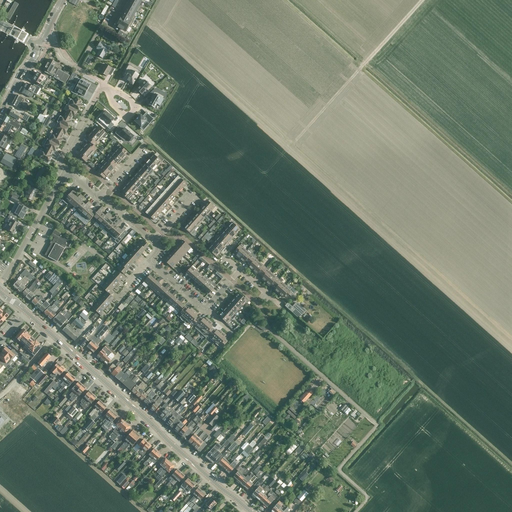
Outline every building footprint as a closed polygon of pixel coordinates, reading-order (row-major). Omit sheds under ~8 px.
[(14,0),(8,11),(4,19),(10,22),(21,3),(15,0),(14,0)] [(137,11),(140,6),(131,1),(128,6),(137,11)] [(134,16),(137,11),(128,6),(125,11),(134,16)] [(132,21),(134,16),(125,11),(123,16),(132,21)] [(119,21),(129,26),(132,21),(123,16),(122,15),(119,21)] [(119,21),(116,26),(126,32),(129,26),(119,21)] [(22,28),(14,42),(17,43),(25,30),(22,28)] [(115,37),(106,32),(103,37),(112,43),(115,37)] [(106,54),(110,47),(100,42),(96,49),(99,50),(96,55),(102,58),(105,53),(106,54)] [(89,55),(85,62),(90,65),(94,58),(89,55)] [(56,63),(50,59),(49,59),(44,69),(45,70),(44,72),(65,84),(69,75),(54,67),(56,63)] [(114,69),(105,64),(100,73),(105,75),(106,73),(110,76),(114,69)] [(129,65),(122,76),(125,78),(124,79),(127,81),(129,82),(132,84),(138,74),(134,72),(136,69),(129,65)] [(37,72),(35,76),(46,83),(48,79),(37,72)] [(35,76),(32,80),(37,83),(36,85),(40,88),(42,89),(46,83),(35,76)] [(78,79),(75,84),(87,91),(90,85),(78,79)] [(140,85),(136,90),(141,95),(146,89),(148,91),(152,86),(145,80),(144,81),(142,79),(138,83),(140,85)] [(26,83),(24,88),(33,93),(36,95),(40,88),(36,85),(34,84),(33,87),(26,83)] [(75,84),(71,92),(77,95),(78,93),(84,96),(87,91),(75,84)] [(33,93),(24,88),(21,87),(18,91),(25,95),(25,94),(31,97),(33,93)] [(147,97),(152,99),(149,105),(155,108),(157,105),(160,106),(165,96),(154,90),(147,97)] [(24,99),(17,95),(16,95),(14,99),(26,106),(27,105),(29,106),(31,102),(26,100),(25,102),(23,101),(24,99)] [(70,99),(67,105),(77,110),(78,111),(81,104),(80,104),(82,101),(75,97),(73,101),(70,99)] [(26,106),(14,99),(11,104),(19,108),(20,106),(25,109),(26,106)] [(64,110),(63,113),(71,118),(73,116),(77,110),(67,105),(67,104),(63,110),(64,110)] [(9,115),(14,118),(18,120),(19,117),(22,118),(22,119),(27,121),(29,116),(25,114),(23,116),(12,110),(9,115)] [(114,119),(111,116),(109,115),(109,114),(105,111),(106,111),(105,111),(100,117),(109,125),(107,127),(110,129),(114,125),(111,123),(114,119)] [(140,115),(134,121),(141,127),(146,121),(149,124),(154,119),(146,112),(142,117),(140,115)] [(57,122),(58,122),(67,127),(71,121),(70,121),(71,118),(63,113),(61,117),(60,116),(57,122)] [(41,123),(45,117),(40,114),(37,120),(41,123)] [(12,120),(5,116),(2,121),(9,125),(9,124),(18,129),(20,126),(11,121),(12,120)] [(9,125),(2,121),(0,124),(0,130),(1,131),(2,129),(5,131),(9,125)] [(58,122),(55,128),(57,129),(55,132),(62,136),(64,133),(65,134),(68,128),(67,127),(58,122)] [(96,128),(91,133),(99,139),(101,140),(104,137),(105,137),(107,134),(99,127),(97,129),(96,128)] [(128,132),(129,131),(128,131),(124,128),(122,131),(120,129),(115,134),(118,136),(120,134),(123,136),(122,138),(125,140),(126,139),(129,142),(130,140),(131,141),(133,138),(132,137),(133,136),(130,133),(128,132)] [(51,134),(48,139),(57,145),(58,145),(62,139),(61,139),(62,136),(55,132),(54,135),(51,134)] [(0,133),(0,140),(6,143),(8,139),(0,133)] [(99,139),(91,133),(88,137),(89,138),(87,140),(90,143),(96,148),(93,145),(99,139)] [(45,145),(43,148),(52,153),(53,150),(54,151),(57,145),(48,139),(47,139),(44,144),(45,145)] [(96,148),(90,143),(88,145),(87,144),(83,148),(90,155),(96,148)] [(20,159),(26,147),(21,144),(14,156),(20,159)] [(118,149),(114,153),(122,160),(126,155),(125,154),(127,151),(118,144),(116,147),(118,149)] [(41,151),(37,156),(48,162),(51,156),(50,155),(52,153),(43,148),(41,151)] [(90,155),(83,148),(79,152),(81,154),(79,156),(85,161),(90,155)] [(11,168),(16,159),(9,155),(5,153),(0,162),(5,165),(4,166),(11,169),(12,168),(11,168)] [(109,159),(109,160),(114,165),(117,162),(118,164),(122,160),(114,153),(111,157),(109,155),(107,157),(109,159)] [(154,155),(149,160),(158,167),(162,162),(154,155)] [(38,166),(40,162),(34,159),(32,157),(29,162),(31,163),(32,162),(38,166)] [(109,160),(103,166),(110,173),(114,168),(113,167),(114,165),(109,160)] [(158,167),(149,160),(145,164),(154,172),(158,167)] [(154,172),(145,164),(141,169),(150,176),(154,172)] [(97,172),(103,178),(105,175),(107,177),(110,173),(103,166),(97,172)] [(41,167),(36,176),(35,178),(42,182),(48,171),(41,167)] [(150,176),(141,169),(137,173),(146,181),(150,176)] [(146,181),(137,173),(133,178),(142,185),(146,181)] [(178,176),(174,180),(183,187),(186,183),(178,176)] [(142,185),(133,178),(132,179),(131,179),(130,179),(129,180),(130,181),(129,182),(138,190),(142,185)] [(183,187),(174,180),(171,184),(179,191),(183,187)] [(138,190),(129,182),(125,187),(134,194),(138,190)] [(179,191),(171,184),(167,188),(176,196),(179,191)] [(32,201),(38,190),(31,186),(25,197),(32,201)] [(134,194),(125,187),(121,191),(130,198),(134,194)] [(176,196),(167,188),(163,192),(172,200),(176,196)] [(74,189),(69,195),(66,192),(62,200),(67,205),(69,202),(75,196),(73,194),(76,191),(74,189)] [(168,204),(172,200),(163,192),(160,196),(168,204)] [(75,196),(69,202),(73,206),(82,196),(80,194),(77,198),(75,196)] [(82,196),(73,206),(77,210),(83,203),(81,201),(84,198),(82,196)] [(168,204),(160,196),(156,200),(165,208),(168,204)] [(165,208),(156,200),(153,204),(161,212),(165,208)] [(208,201),(205,205),(212,212),(216,208),(208,201)] [(83,203),(77,210),(81,213),(90,203),(88,202),(85,205),(83,203)] [(90,203),(81,213),(85,217),(91,210),(89,208),(92,205),(90,203)] [(19,204),(14,213),(17,215),(22,218),(28,209),(19,204)] [(161,212),(153,204),(149,208),(157,216),(161,212)] [(212,212),(205,205),(201,209),(209,215),(212,212)] [(91,210),(85,217),(90,220),(102,207),(98,210),(96,209),(93,212),(91,210)] [(102,207),(90,220),(93,217),(97,220),(103,214),(101,212),(104,208),(102,207)] [(157,216),(149,208),(145,212),(154,220),(157,216)] [(209,215),(201,209),(198,213),(205,219),(209,215)] [(14,213),(10,211),(8,214),(9,215),(8,216),(9,216),(8,218),(9,218),(7,223),(9,224),(6,229),(14,233),(19,224),(15,221),(16,219),(16,218),(17,215),(14,213)] [(103,214),(97,220),(96,222),(99,225),(100,225),(101,224),(110,214),(108,212),(105,216),(103,214)] [(205,219),(198,213),(194,216),(202,223),(205,219)] [(101,224),(105,227),(111,221),(109,219),(112,216),(110,214),(101,224)] [(202,223),(194,216),(191,220),(199,227),(202,223)] [(111,221),(105,227),(103,229),(103,230),(107,233),(118,221),(116,219),(113,223),(111,221)] [(199,227),(191,220),(188,224),(195,231),(199,227)] [(118,221),(107,233),(112,236),(119,228),(117,226),(120,223),(118,221)] [(232,222),(228,227),(236,233),(240,229),(232,222)] [(195,231),(188,224),(185,227),(184,228),(192,235),(195,231)] [(119,228),(112,236),(115,240),(114,241),(117,244),(123,237),(121,235),(126,228),(124,227),(121,230),(119,228)] [(228,227),(224,231),(232,238),(236,233),(228,227)] [(57,262),(69,240),(59,234),(60,233),(54,230),(51,236),(54,237),(52,241),(51,241),(49,243),(50,244),(44,255),(57,262)] [(224,231),(220,236),(228,242),(232,238),(224,231)] [(220,236),(216,240),(224,247),(228,242),(220,236)] [(142,239),(139,244),(145,249),(149,245),(142,239)] [(182,240),(178,244),(187,252),(191,248),(182,240)] [(216,240),(212,245),(220,251),(224,247),(216,240)] [(235,255),(239,259),(246,251),(242,248),(244,245),(241,243),(234,251),(236,253),(235,255)] [(145,249),(139,244),(135,248),(142,253),(145,249)] [(187,252),(178,244),(175,248),(183,256),(187,252)] [(220,251),(212,245),(208,250),(215,256),(220,251)] [(142,253),(135,248),(131,252),(138,258),(142,253)] [(183,256),(175,248),(171,252),(180,260),(183,256)] [(246,251),(239,259),(244,263),(245,261),(247,263),(254,255),(252,253),(250,255),(246,251)] [(138,258),(131,252),(128,256),(134,262),(138,258)] [(180,260),(171,252),(168,256),(176,264),(180,260)] [(254,255),(247,263),(249,265),(248,266),(252,270),(259,263),(255,259),(257,257),(254,255)] [(134,262),(128,256),(124,260),(131,266),(134,262)] [(176,264),(168,256),(164,260),(172,268),(176,264)] [(131,266),(124,260),(121,264),(127,270),(131,266)] [(259,263),(252,270),(257,274),(258,273),(260,275),(267,266),(265,269),(259,263)] [(127,270),(121,264),(117,268),(123,274),(127,270)] [(191,266),(186,273),(189,277),(195,270),(191,266)] [(267,266),(260,275),(262,276),(261,278),(265,282),(272,274),(268,271),(270,268),(267,266)] [(13,286),(17,289),(30,274),(25,269),(20,275),(23,278),(19,282),(18,280),(13,286)] [(54,285),(60,277),(55,273),(51,270),(50,271),(49,273),(48,273),(45,277),(54,285)] [(195,270),(189,277),(193,280),(199,273),(195,270)] [(116,271),(113,275),(120,281),(121,280),(123,281),(125,279),(116,271)] [(199,273),(193,280),(197,283),(203,277),(199,273)] [(30,274),(17,289),(21,293),(26,287),(24,286),(29,280),(30,281),(32,278),(33,280),(35,278),(34,276),(30,274)] [(272,274),(265,282),(270,286),(271,284),(273,286),(281,278),(278,280),(272,274)] [(120,281),(113,275),(109,279),(118,287),(120,285),(118,283),(120,281)] [(144,282),(147,285),(153,279),(149,275),(144,282)] [(153,279),(147,285),(151,289),(161,278),(160,277),(156,281),(153,279)] [(203,277),(197,283),(201,287),(207,280),(203,277)] [(161,278),(151,289),(155,292),(161,286),(158,283),(162,278),(161,278)] [(281,278),(273,286),(275,288),(274,290),(278,293),(285,286),(281,282),(283,280),(281,278)] [(118,287),(109,279),(105,283),(113,289),(114,288),(116,290),(118,287)] [(22,294),(26,297),(37,284),(39,282),(36,280),(32,284),(32,285),(29,288),(30,288),(28,290),(27,288),(22,294)] [(207,280),(201,287),(205,290),(210,284),(207,280)] [(60,285),(61,283),(59,281),(58,282),(57,282),(49,291),(52,294),(55,298),(60,293),(56,289),(60,285)] [(113,289),(105,283),(102,287),(116,300),(111,295),(113,293),(111,291),(113,289)] [(37,284),(26,297),(29,300),(34,295),(33,293),(38,287),(39,286),(37,284)] [(161,286),(155,292),(159,295),(169,284),(168,284),(164,288),(161,286)] [(169,284),(159,295),(163,299),(169,292),(166,290),(170,285),(169,284)] [(210,284),(205,290),(209,294),(214,287),(210,284)] [(285,286),(278,293),(283,297),(284,296),(286,298),(290,294),(292,293),(292,292),(291,292),(294,290),(291,287),(289,290),(285,286)] [(116,300),(102,287),(107,292),(103,296),(110,302),(112,300),(114,302),(116,300)] [(169,292),(163,299),(167,302),(176,291),(176,290),(172,295),(169,292)] [(74,296),(72,298),(75,301),(80,297),(75,291),(72,294),(74,296)] [(176,291),(167,302),(170,306),(176,299),(173,296),(177,292),(176,291)] [(239,294),(235,298),(242,305),(246,300),(239,294)] [(31,302),(35,306),(42,298),(40,296),(38,298),(36,297),(31,302)] [(110,302),(103,296),(100,300),(109,308),(111,306),(109,304),(110,302)] [(176,299),(170,306),(174,309),(184,298),(183,297),(179,302),(176,299)] [(42,298),(35,306),(39,309),(46,301),(44,300),(44,299),(42,298)] [(184,298),(174,309),(178,313),(184,306),(181,303),(185,299),(184,298)] [(242,305),(235,298),(231,303),(238,309),(242,305)] [(109,308),(100,300),(96,304),(103,310),(105,308),(107,310),(109,308)] [(46,301),(39,309),(43,312),(50,304),(48,303),(48,302),(46,301)] [(238,309),(231,303),(227,307),(234,314),(238,309)] [(306,310),(298,303),(293,308),(301,316),(306,310)] [(56,307),(55,308),(47,317),(51,320),(56,314),(55,313),(58,309),(60,308),(60,307),(61,306),(59,304),(57,305),(56,307)] [(64,315),(56,324),(60,328),(65,322),(66,323),(66,324),(67,325),(70,321),(71,322),(86,306),(84,304),(74,315),(73,314),(68,320),(69,320),(68,321),(66,319),(69,316),(71,313),(68,311),(64,315)] [(103,310),(96,304),(92,308),(102,316),(104,314),(102,312),(103,310)] [(49,308),(47,310),(44,313),(47,317),(55,308),(52,305),(49,308)] [(185,307),(179,314),(177,316),(181,319),(181,320),(182,321),(183,321),(184,322),(194,311),(191,308),(189,310),(188,309),(187,309),(185,307)] [(234,314),(227,307),(223,312),(230,318),(234,314)] [(194,311),(184,322),(187,325),(189,325),(190,324),(192,326),(194,324),(198,319),(196,317),(197,317),(195,315),(197,314),(194,311)] [(0,325),(8,316),(4,312),(0,316),(0,325)] [(79,315),(86,321),(88,318),(82,312),(79,315)] [(230,318),(223,312),(219,316),(226,323),(230,318)] [(52,321),(56,324),(64,315),(62,313),(60,315),(59,317),(57,315),(52,321)] [(202,319),(200,317),(198,319),(194,324),(196,326),(195,327),(195,328),(199,331),(200,331),(201,330),(209,321),(206,318),(204,320),(203,319),(202,319)] [(63,330),(69,336),(74,330),(72,329),(74,326),(76,325),(77,326),(81,322),(77,318),(73,322),(72,324),(70,326),(68,324),(63,330)] [(209,321),(201,330),(208,336),(214,329),(211,327),(212,327),(210,325),(212,323),(209,321)] [(94,336),(89,342),(88,342),(90,343),(87,347),(90,350),(109,328),(106,325),(99,334),(98,337),(97,338),(94,336)] [(90,335),(95,329),(92,327),(85,334),(86,335),(78,344),(82,348),(88,341),(85,339),(87,336),(88,337),(90,335)] [(109,328),(90,350),(93,353),(99,347),(97,345),(98,344),(99,345),(100,343),(99,343),(101,341),(102,342),(104,340),(106,342),(107,340),(111,336),(107,332),(109,330),(109,331),(110,329),(109,328)] [(19,342),(20,341),(27,333),(23,329),(14,339),(19,342)] [(74,330),(69,336),(75,341),(82,333),(77,329),(75,331),(74,330)] [(216,331),(214,329),(208,336),(214,342),(223,333),(220,330),(218,332),(216,331)] [(24,344),(31,337),(27,333),(20,341),(24,344)] [(223,333),(214,342),(221,348),(227,342),(225,340),(225,339),(224,338),(226,335),(223,333)] [(29,348),(35,341),(31,337),(24,344),(29,348)] [(31,354),(40,345),(35,341),(29,348),(27,350),(31,354)] [(97,356),(100,359),(110,348),(106,345),(102,350),(97,356)] [(121,345),(117,350),(120,353),(125,348),(121,345)] [(10,351),(7,348),(3,352),(12,360),(18,354),(12,349),(10,351)] [(110,348),(100,359),(103,362),(113,351),(111,350),(111,349),(110,348)] [(113,351),(103,362),(107,365),(112,359),(110,357),(112,356),(113,357),(116,353),(115,353),(115,352),(113,351)] [(12,360),(3,352),(0,355),(0,358),(2,360),(1,362),(6,367),(12,360)] [(130,358),(133,354),(131,352),(123,361),(126,363),(130,358)] [(36,382),(43,375),(44,373),(40,370),(42,369),(44,371),(48,366),(50,367),(55,361),(50,357),(51,357),(47,353),(42,358),(37,364),(40,366),(30,377),(31,378),(30,379),(32,381),(33,380),(36,382)] [(130,362),(132,364),(136,367),(139,363),(136,360),(139,357),(136,355),(133,358),(130,362)] [(113,364),(110,367),(107,370),(111,374),(121,363),(119,361),(116,364),(116,365),(115,366),(113,364)] [(54,371),(50,375),(52,377),(61,366),(58,363),(52,369),(54,371)] [(121,363),(111,374),(115,377),(120,371),(122,369),(120,368),(123,365),(121,363)] [(144,373),(150,367),(147,364),(141,370),(144,373)] [(65,369),(61,366),(52,377),(53,379),(58,374),(60,376),(65,369)] [(122,373),(120,371),(115,377),(119,380),(128,369),(126,368),(124,370),(125,370),(122,373)] [(128,369),(119,380),(122,384),(128,377),(126,376),(128,373),(130,371),(128,369)] [(208,375),(212,378),(217,372),(214,369),(208,375)] [(60,385),(62,386),(72,375),(68,372),(63,378),(65,380),(60,385)] [(48,377),(45,374),(38,382),(41,385),(48,377)] [(128,377),(122,384),(126,387),(136,376),(134,374),(132,377),(130,379),(128,377)] [(72,375),(62,386),(58,391),(60,392),(64,388),(66,385),(68,387),(69,387),(70,385),(76,379),(72,375)] [(136,376),(126,387),(130,390),(135,384),(134,383),(138,379),(136,376)] [(46,394),(54,385),(56,383),(54,380),(44,392),(46,394)] [(72,397),(73,396),(82,385),(79,381),(73,387),(73,388),(72,389),(74,391),(70,395),(72,397)] [(131,391),(135,395),(144,384),(142,382),(138,387),(136,385),(131,391)] [(168,383),(162,390),(164,392),(164,393),(167,396),(171,392),(167,388),(170,385),(168,383)] [(144,384),(135,395),(139,398),(144,392),(143,391),(147,386),(144,384)] [(86,388),(82,385),(73,396),(74,397),(79,392),(81,394),(86,388)] [(22,387),(18,392),(23,395),(27,390),(22,387)] [(144,392),(139,398),(142,401),(152,391),(149,388),(145,393),(144,392)] [(178,401),(185,394),(181,390),(174,398),(178,401)] [(301,398),(304,401),(312,393),(308,390),(301,398)] [(89,391),(84,397),(82,399),(84,400),(80,404),(82,406),(93,394),(89,391)] [(152,391),(142,401),(146,405),(151,399),(149,397),(151,394),(152,394),(154,392),(152,391)] [(93,394),(82,406),(81,407),(84,409),(90,403),(91,404),(97,397),(93,394)] [(186,400),(190,403),(196,397),(192,394),(186,400)] [(68,398),(64,395),(57,403),(61,407),(68,398)] [(151,399),(146,405),(150,408),(159,397),(157,395),(155,398),(156,398),(153,400),(151,399)] [(200,395),(195,400),(192,404),(194,406),(202,397),(200,395)] [(159,397),(150,408),(154,411),(163,401),(159,397)] [(93,414),(94,414),(103,403),(100,400),(94,406),(96,408),(92,413),(91,412),(88,416),(90,418),(93,414)] [(107,407),(103,403),(94,414),(95,416),(100,411),(102,413),(107,407)] [(155,412),(159,416),(168,405),(166,403),(161,407),(160,406),(155,412)] [(168,405),(159,416),(162,419),(168,413),(167,413),(169,411),(168,410),(170,407),(168,405)] [(194,413),(199,407),(197,405),(195,407),(194,407),(191,410),(194,413)] [(214,412),(217,409),(215,407),(214,406),(208,412),(209,413),(211,415),(214,412)] [(72,417),(78,410),(74,407),(68,413),(72,417)] [(107,417),(102,422),(101,423),(103,425),(104,424),(114,413),(110,409),(105,415),(107,417)] [(168,413),(162,419),(166,422),(176,412),(174,410),(172,412),(170,415),(168,413)] [(238,411),(236,413),(228,421),(230,424),(241,413),(238,411)] [(179,415),(176,412),(166,422),(170,426),(175,420),(179,415)] [(114,413),(104,424),(109,428),(114,423),(112,422),(118,416),(114,413)] [(345,414),(334,424),(337,428),(348,417),(345,414)] [(217,421),(220,418),(217,415),(213,420),(209,423),(212,426),(217,421)] [(52,421),(57,424),(60,419),(55,416),(52,421)] [(175,420),(170,426),(174,429),(183,418),(181,417),(179,419),(180,419),(177,422),(175,420)] [(200,428),(188,442),(191,444),(197,437),(196,436),(201,430),(201,429),(205,424),(207,426),(209,423),(213,420),(210,417),(209,418),(205,422),(200,428)] [(91,418),(84,427),(88,430),(95,422),(91,418)] [(183,418),(174,429),(177,433),(187,422),(183,418)] [(110,435),(112,438),(125,423),(120,419),(115,425),(117,426),(113,431),(110,435)] [(178,433),(182,436),(194,423),(191,421),(188,424),(189,425),(187,427),(185,426),(178,433)] [(210,429),(213,431),(219,424),(217,421),(210,429)] [(130,427),(125,423),(112,438),(111,439),(113,441),(119,435),(120,436),(123,432),(125,433),(130,427)] [(194,423),(182,436),(185,439),(191,431),(190,430),(195,424),(194,423)] [(63,434),(68,428),(65,425),(60,431),(63,434)] [(191,431),(185,439),(188,442),(200,428),(198,426),(196,429),(193,433),(191,431)] [(133,430),(128,436),(123,441),(125,442),(120,449),(122,450),(125,446),(137,433),(133,430)] [(219,430),(213,436),(220,442),(224,437),(220,434),(222,433),(219,430)] [(197,437),(191,444),(193,447),(206,433),(204,432),(198,438),(197,437)] [(141,437),(137,433),(125,446),(127,448),(130,444),(132,446),(141,437)] [(206,433),(193,447),(196,449),(201,444),(203,442),(202,441),(208,435),(206,433)] [(257,451),(271,435),(269,433),(255,448),(257,451)] [(203,442),(201,444),(196,449),(200,452),(206,445),(204,443),(206,441),(206,442),(208,440),(210,438),(208,436),(205,440),(203,442)] [(136,455),(139,452),(147,442),(143,439),(138,445),(140,447),(135,453),(136,455)] [(113,449),(119,443),(117,440),(111,447),(113,449)] [(231,452),(238,444),(235,441),(228,449),(231,452)] [(243,450),(249,443),(246,441),(240,447),(243,450)] [(151,446),(147,442),(139,452),(143,456),(146,452),(151,446)] [(205,457),(209,460),(221,446),(217,443),(205,457)] [(299,454),(304,446),(301,443),(295,451),(299,454)] [(293,444),(288,451),(291,453),(296,447),(293,444)] [(244,451),(247,454),(252,448),(249,445),(244,451)] [(221,446),(209,460),(213,464),(219,457),(216,455),(220,451),(223,448),(221,446)] [(148,463),(158,452),(154,448),(149,455),(151,456),(146,461),(145,460),(144,462),(146,465),(148,463)] [(161,455),(158,452),(148,463),(146,465),(148,467),(150,464),(154,459),(156,461),(161,455)] [(218,464),(221,467),(227,461),(225,459),(226,458),(227,458),(228,457),(228,456),(230,454),(228,452),(218,464)] [(310,452),(308,455),(304,453),(302,455),(312,461),(315,455),(310,452)] [(227,461),(221,467),(225,470),(234,460),(238,456),(235,454),(231,459),(232,460),(229,463),(227,461)] [(164,458),(159,464),(158,465),(158,466),(161,468),(157,472),(159,474),(161,471),(164,468),(169,462),(164,458)] [(118,470),(126,463),(123,460),(115,467),(118,470)] [(234,460),(225,470),(229,474),(234,467),(233,466),(236,463),(234,460)] [(100,468),(103,470),(109,464),(106,461),(100,468)] [(174,466),(169,462),(164,468),(162,471),(161,471),(159,474),(156,478),(159,480),(154,486),(156,489),(164,481),(161,478),(162,476),(162,477),(167,471),(169,472),(174,466)] [(233,477),(236,480),(246,469),(244,467),(242,469),(239,466),(236,469),(238,471),(233,477)] [(174,477),(169,482),(165,486),(167,488),(181,472),(177,469),(172,475),(174,477)] [(246,469),(236,480),(240,484),(245,477),(243,476),(245,474),(249,471),(246,469)] [(129,482),(125,479),(128,477),(121,471),(114,480),(124,489),(129,482)] [(304,471),(300,475),(304,479),(308,474),(304,471)] [(185,476),(181,472),(167,488),(169,491),(173,486),(172,485),(177,480),(179,482),(185,476)] [(251,479),(244,487),(247,490),(253,484),(251,483),(256,478),(251,473),(249,476),(252,478),(251,479)] [(142,485),(148,478),(146,476),(139,483),(142,485)] [(245,477),(240,484),(244,487),(251,479),(249,478),(247,479),(245,477)] [(181,492),(182,493),(191,482),(188,478),(182,484),(184,486),(183,488),(181,486),(180,488),(182,489),(180,491),(178,492),(180,494),(181,492)] [(283,484),(288,488),(292,483),(288,479),(283,484)] [(266,490),(268,488),(270,486),(270,487),(272,484),(267,480),(265,483),(267,484),(266,486),(263,484),(261,487),(266,490)] [(277,489),(282,482),(279,480),(277,483),(274,487),(277,489)] [(195,485),(191,482),(182,493),(183,494),(188,489),(190,491),(191,493),(195,488),(193,487),(195,485)] [(198,488),(196,489),(195,488),(191,493),(192,494),(193,494),(195,496),(190,500),(192,502),(202,491),(198,488)] [(252,494),(256,498),(263,490),(261,488),(259,490),(257,488),(252,494)] [(263,490),(256,498),(259,501),(265,495),(263,493),(264,491),(263,490)] [(298,505),(301,501),(308,494),(304,490),(293,501),(298,505)] [(202,491),(192,502),(188,507),(183,511),(187,511),(191,508),(194,505),(193,504),(198,499),(200,500),(205,494),(202,491)] [(265,495),(259,501),(263,504),(273,493),(271,491),(268,494),(268,495),(267,497),(265,495)] [(273,493),(263,504),(267,507),(272,502),(275,498),(276,496),(275,495),(273,493)] [(210,509),(216,503),(211,499),(204,506),(206,509),(208,507),(210,509)] [(276,505),(273,507),(270,511),(271,511),(276,511),(281,506),(282,505),(284,503),(283,502),(281,503),(279,501),(276,505)]
